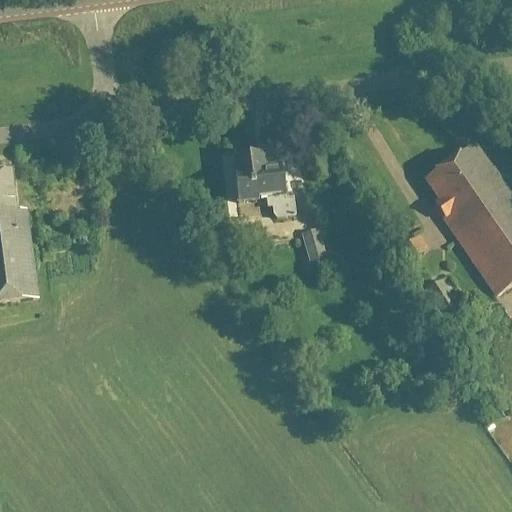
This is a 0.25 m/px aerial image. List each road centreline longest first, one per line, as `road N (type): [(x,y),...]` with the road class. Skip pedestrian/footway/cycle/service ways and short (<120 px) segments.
road 1 (unclassified): [(106,128),(511,66)]
road 2 (unclassified): [(106,128),(94,0)]
